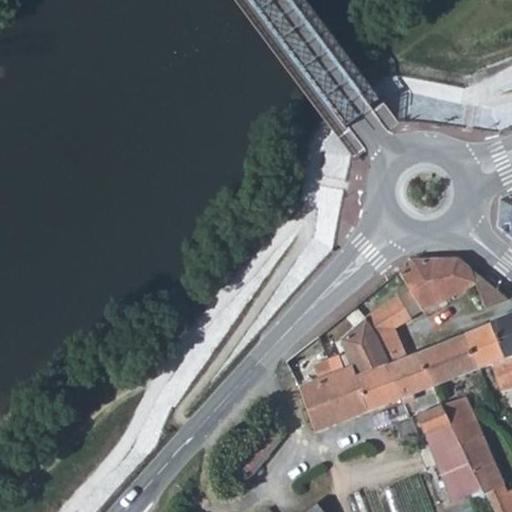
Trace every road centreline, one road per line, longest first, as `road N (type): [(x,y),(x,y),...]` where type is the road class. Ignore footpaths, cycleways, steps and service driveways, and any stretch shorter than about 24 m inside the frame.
road 1 (unknown): [(390,410),(334,428),(236,502),(214,497),(184,443)]
road 2 (secondary): [(261,363),(127,511)]
road 3 (secondary): [(387,217),(261,363)]
road 4 (tertiary): [(392,157),(284,0)]
road 5 (residential): [(261,363),(301,454),(361,478)]
